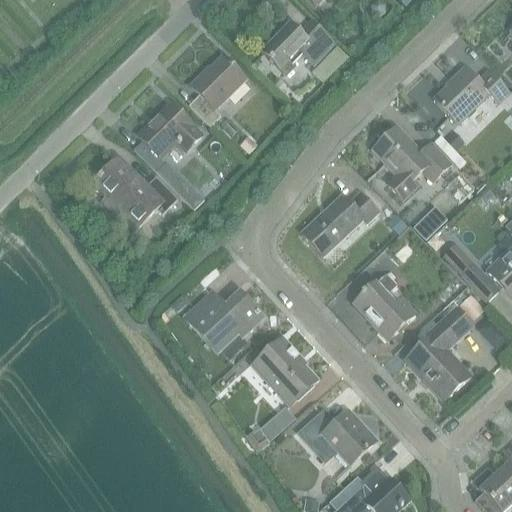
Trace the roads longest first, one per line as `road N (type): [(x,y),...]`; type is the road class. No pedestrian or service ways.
road 1 (residential): [(436,455),(265,267),(257,248),(261,228),(328,139),(471,0)]
road 2 (tertiary): [(0,206),(203,0)]
